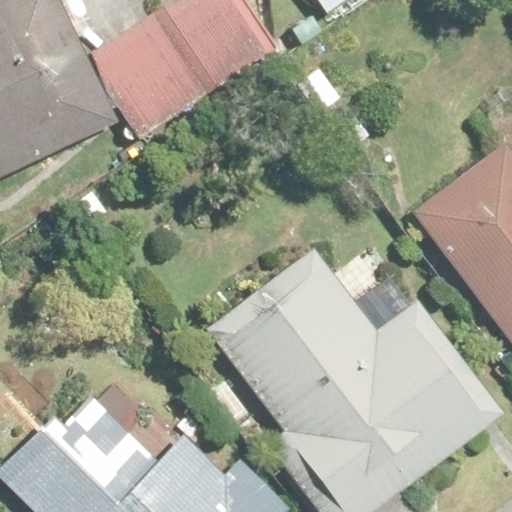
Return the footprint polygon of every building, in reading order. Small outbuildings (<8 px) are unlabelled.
[(356,0),(219,0),(266,64),(356,0)] [(212,96),(155,7),(26,88),(82,177),(212,96)] [(511,11),(484,30),(511,71),(511,11)] [(0,199),(64,166),(0,42),(0,199)] [(511,186),(483,147),(342,249),(464,415),(511,380),(511,186)] [(297,266),(151,373),(253,511),(362,511),(437,457),(297,266)] [(0,511),(159,511),(120,473),(82,511),(54,511),(0,457),(0,511)]
